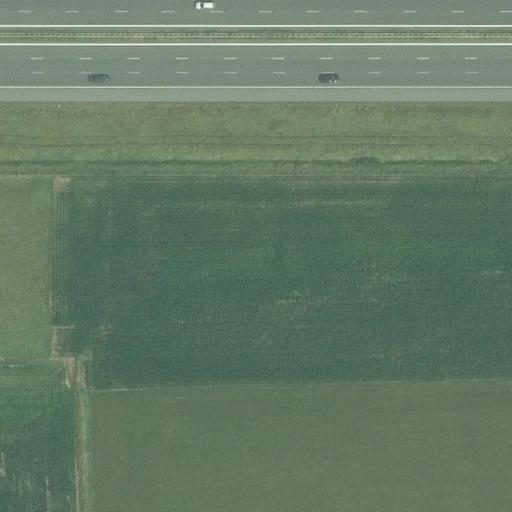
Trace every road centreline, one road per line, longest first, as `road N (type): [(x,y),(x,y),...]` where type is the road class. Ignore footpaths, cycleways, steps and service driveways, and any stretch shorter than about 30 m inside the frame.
road 1 (motorway): [(511,4),(0,5)]
road 2 (motorway): [(0,67),(511,66)]
